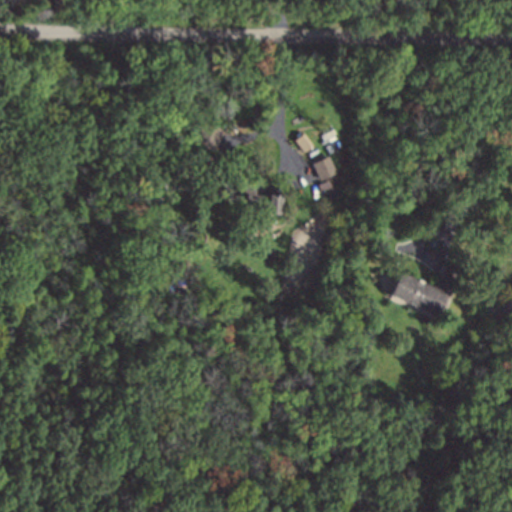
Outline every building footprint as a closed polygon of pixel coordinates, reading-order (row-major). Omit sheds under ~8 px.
[(196,142),(214,151),(224,129),(206,120),(196,142)] [(296,138),(304,152),(314,146),(306,133),(296,138)] [(314,162),(319,180),(336,174),(331,156),(314,162)] [(282,194),(263,194),(264,214),(283,214),(282,194)] [(431,283),(448,264),(466,278),(461,283),(467,288),(453,299),(431,283)] [(396,273),(386,296),(432,318),(442,294),(396,273)]
